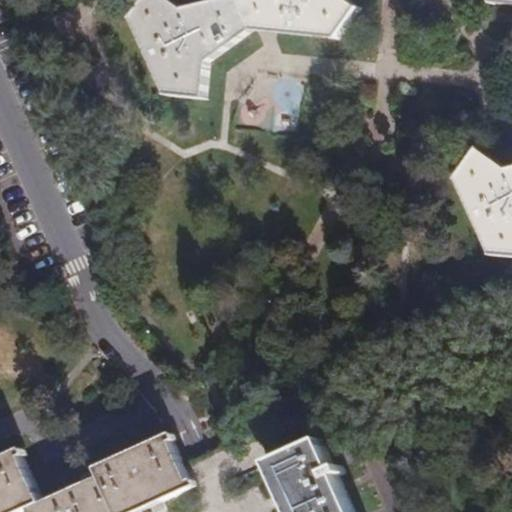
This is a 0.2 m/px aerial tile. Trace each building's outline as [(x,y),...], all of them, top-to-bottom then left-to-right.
[(161,92),(200,95),(204,61),(248,30),(235,0),(131,0),(122,12),(161,92)] [(355,0),(235,0),(248,30),(332,37),(355,0)] [(511,167),(504,170),(475,148),(451,177),(488,255),(511,256),(511,0),(488,0),(491,4),(511,5),(511,167)] [(333,471),(319,442),(267,466),(288,511),(351,511),(335,478),(343,474),(340,468),(333,471)] [(163,511),(210,493),(192,447),(109,480),(114,491),(62,511),(56,511),(38,465),(0,479),(0,511),(163,511)]
